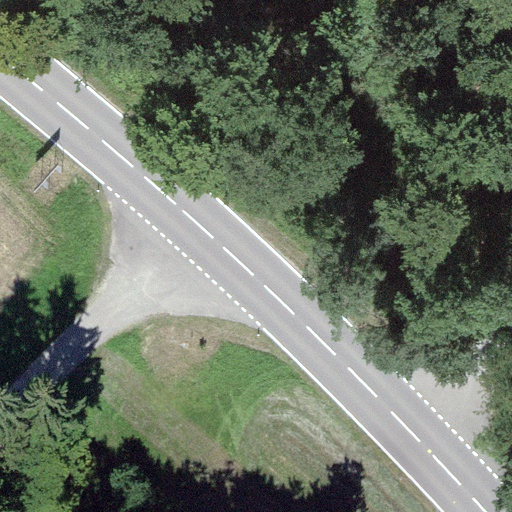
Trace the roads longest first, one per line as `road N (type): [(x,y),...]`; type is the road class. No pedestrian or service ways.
road 1 (primary): [(486,511),(410,425),(197,220),(0,58)]
road 2 (track): [(197,220),(0,413)]
road 3 (track): [(511,334),(410,425)]
